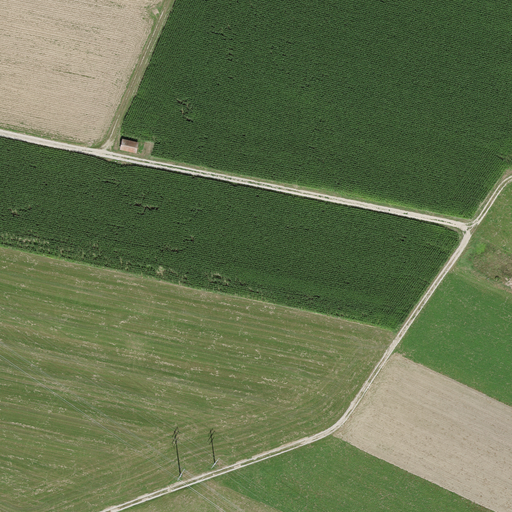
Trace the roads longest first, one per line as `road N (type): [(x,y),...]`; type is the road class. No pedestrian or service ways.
road 1 (track): [(0,132),(470,227),(511,175)]
road 2 (track): [(109,511),(341,423),(470,227)]
